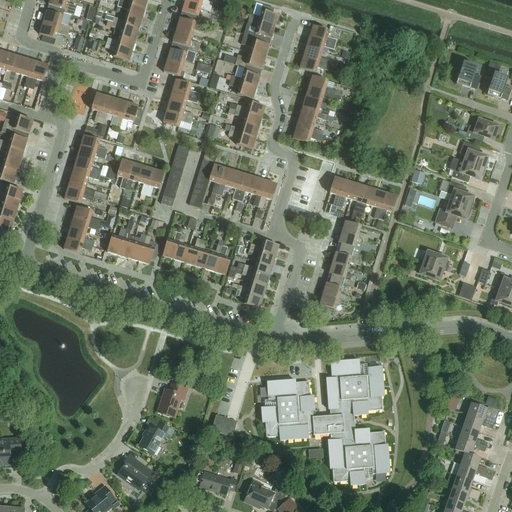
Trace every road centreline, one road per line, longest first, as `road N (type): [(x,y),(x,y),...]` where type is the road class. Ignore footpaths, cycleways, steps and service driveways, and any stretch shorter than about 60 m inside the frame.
road 1 (unclassified): [(274,340),(303,247),(276,236),(296,158),(272,145),(280,113),(274,86),(296,14)]
road 2 (unclassified): [(23,266),(274,340)]
road 3 (unclassified): [(274,340),(460,326),(511,340)]
road 4 (unclassified): [(23,266),(64,125),(46,106),(61,59)]
road 5 (residential): [(165,0),(139,82),(61,59)]
road 6 (unclassified): [(40,497),(60,471),(88,471),(115,448),(136,405),(134,389)]
road 7 (unclassified): [(511,127),(511,159),(486,236),(511,251)]
